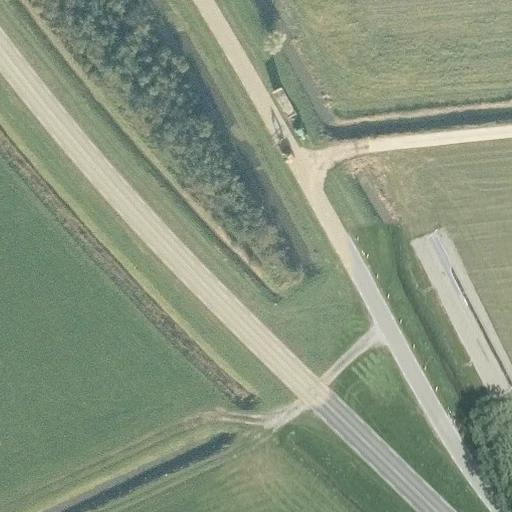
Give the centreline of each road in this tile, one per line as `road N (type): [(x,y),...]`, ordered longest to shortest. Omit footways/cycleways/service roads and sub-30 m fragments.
road 1 (primary): [(437,511),(74,142),(0,52)]
road 2 (unclassified): [(502,511),(467,466),(206,0)]
road 3 (track): [(297,158),(511,129)]
road 4 (track): [(224,414),(274,418),(298,404),(385,319)]
